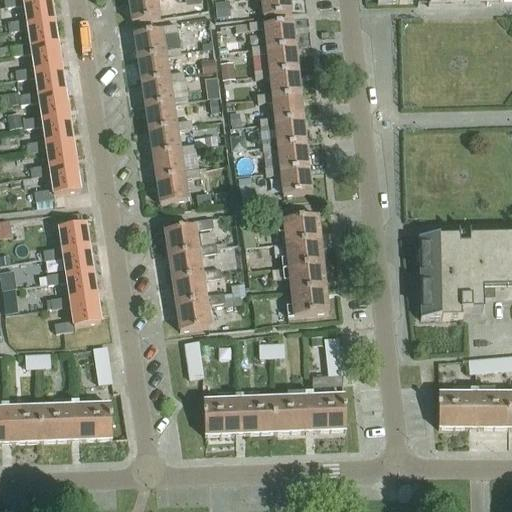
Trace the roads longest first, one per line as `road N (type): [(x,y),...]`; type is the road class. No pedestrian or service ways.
road 1 (residential): [(149,480),(77,0)]
road 2 (residential): [(349,0),(397,469)]
road 3 (residential): [(149,480),(397,469)]
road 4 (residential): [(0,485),(149,480)]
